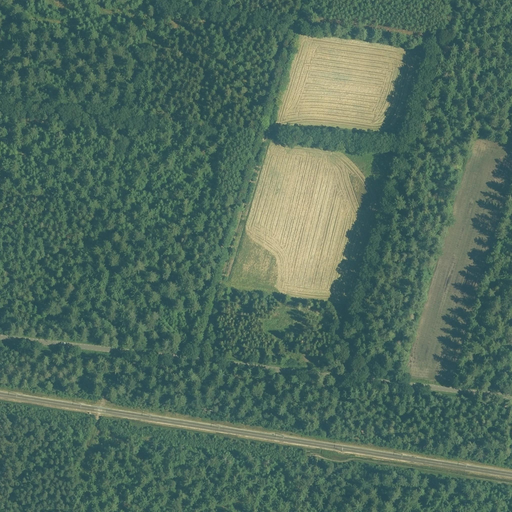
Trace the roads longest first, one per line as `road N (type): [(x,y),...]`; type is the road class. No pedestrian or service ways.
road 1 (tertiary): [(511,396),(0,335)]
road 2 (track): [(302,0),(197,358)]
road 3 (track): [(291,511),(306,457),(314,456),(511,485)]
